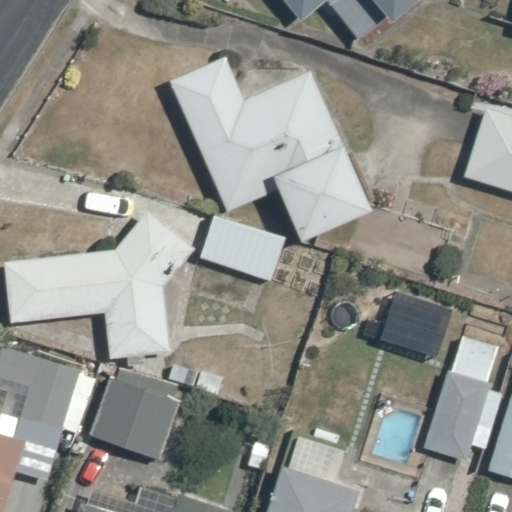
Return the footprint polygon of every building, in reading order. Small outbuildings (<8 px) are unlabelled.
[(286,0),(301,18),(322,0),(328,0),(364,44),(418,0),(286,0)] [(245,100),(225,56),(171,80),(228,209),(280,186),(304,240),(372,210),(310,71),(245,100)] [(511,112),(485,104),(464,175),(511,189),(511,112)] [(195,249),(147,210),(113,251),(6,259),(10,318),(106,311),(110,355),(169,351),(164,289),(195,249)] [(285,236),(213,212),(198,256),(270,280),(285,236)] [(499,392),(487,389),(499,347),(457,335),(425,447),(466,459),(476,426),(488,430),(499,392)] [(0,511),(1,511),(11,481),(47,492),(61,446),(83,453),(87,438),(76,434),(96,366),(0,337),(0,511)] [(171,426),(182,392),(109,370),(88,434),(161,458),(171,426)] [(511,389),(486,468),(511,476),(511,389)] [(289,436),(280,464),(265,511),(408,511),(411,504),(367,490),(375,463),(289,436)] [(96,485),(91,504),(84,502),(80,511),(236,511),(179,494),(128,480),(124,493),(96,485)]
